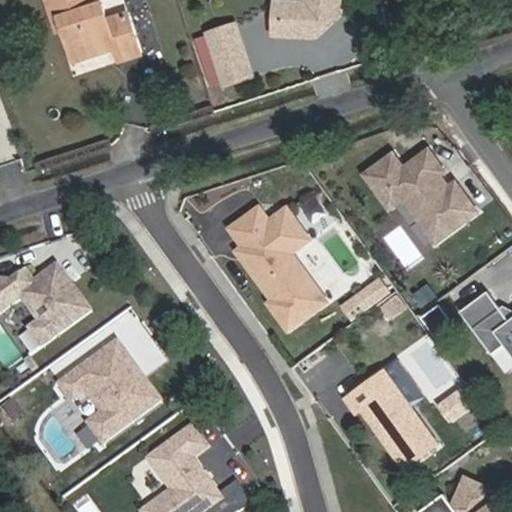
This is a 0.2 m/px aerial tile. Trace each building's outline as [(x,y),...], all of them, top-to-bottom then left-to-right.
[(101,4),(93,6),(91,0),(47,0),(54,19),(60,17),(73,59),(113,46),(118,62),(140,54),(128,13),(106,20),(101,4)] [(308,0),(309,3),(292,3),(292,23),(277,22),(276,36),(317,37),(342,12),(342,0),(308,0)] [(292,3),(277,2),(277,7),(277,22),(292,23),(292,3)] [(238,24),(209,34),(214,48),(242,39),(238,24)] [(214,48),(226,86),(254,78),(242,39),(214,48)] [(408,194),(440,238),(481,208),(460,179),(453,184),(444,171),(449,168),(434,146),(408,165),(398,150),(370,170),(394,204),(408,194)] [(264,203),(236,224),(249,242),(265,264),(259,269),(279,296),(274,299),(293,325),(331,297),(296,248),(314,235),(292,204),(274,217),(264,203)] [(249,242),(243,246),(259,269),(265,264),(249,242)] [(98,304),(64,258),(41,275),(36,269),(22,279),(18,274),(8,272),(0,277),(0,299),(6,307),(28,291),(45,314),(35,322),(48,340),(98,304)] [(36,269),(32,263),(18,274),(22,279),(36,269)] [(385,275),(372,284),(381,296),(393,288),(385,275)] [(372,284),(348,302),(357,314),(381,296),(372,284)] [(504,304),(492,287),(465,307),(478,324),(504,304)] [(511,315),(504,304),(478,324),(496,350),(509,341),(511,344),(511,315)] [(124,335),(66,377),(78,394),(92,384),(108,406),(94,416),(108,436),(167,394),(149,370),(141,376),(133,365),(141,359),(124,335)] [(149,370),(141,359),(133,365),(141,376),(149,370)] [(443,440),(388,365),(348,393),(360,409),(365,405),(376,421),(381,421),(385,426),(382,428),(408,465),(443,440)] [(441,401),(451,417),(476,402),(466,385),(441,401)] [(18,415),(8,400),(0,405),(0,410),(8,422),(18,415)] [(211,441),(198,422),(182,433),(195,452),(211,441)] [(182,433),(154,453),(177,485),(148,507),(151,511),(200,511),(226,494),(195,452),(182,433)] [(448,490),(424,507),(427,511),(494,511),(490,506),(494,497),(499,487),(480,479),(473,495),(463,491),(458,503),(448,490)] [(505,511),(494,497),(490,506),(494,511),(505,511)]
